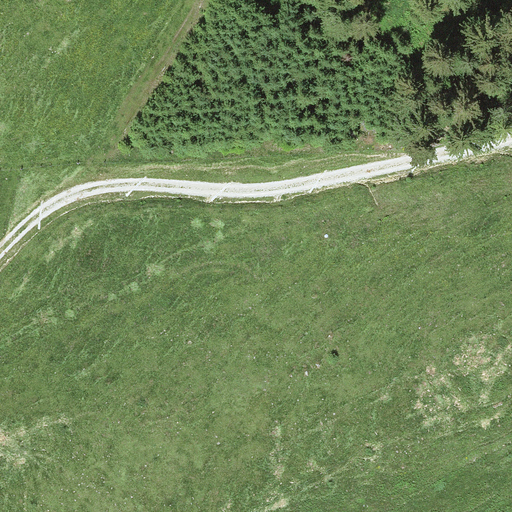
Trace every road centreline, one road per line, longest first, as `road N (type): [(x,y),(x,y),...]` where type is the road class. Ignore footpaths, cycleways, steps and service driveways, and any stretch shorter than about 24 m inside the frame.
road 1 (track): [(0,251),(72,191),(271,188),(511,139)]
road 2 (track): [(72,191),(189,0)]
